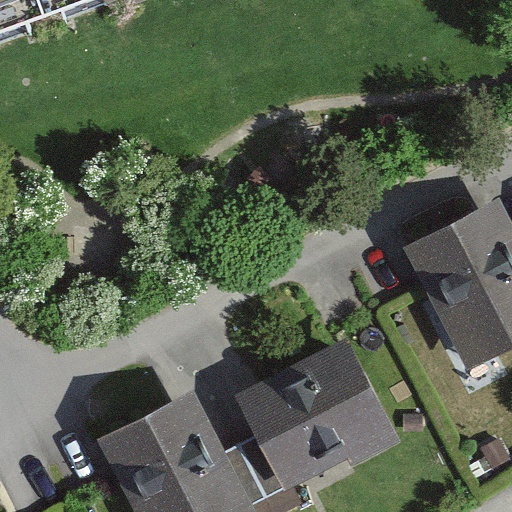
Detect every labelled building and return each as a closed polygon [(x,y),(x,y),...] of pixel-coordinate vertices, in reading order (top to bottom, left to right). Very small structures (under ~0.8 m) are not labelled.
[(0,0),(0,47),(125,1),(128,9),(152,0),(0,0)] [(511,246),(489,202),(395,250),(458,372),(511,344),(511,246)] [(339,346),(229,402),(248,440),(277,496),(279,501),(390,444),(339,346)] [(244,511),(216,457),(185,396),(91,444),(125,511),(244,511)] [(246,511),(277,496),(248,440),(216,457),(244,511),(246,511)]
